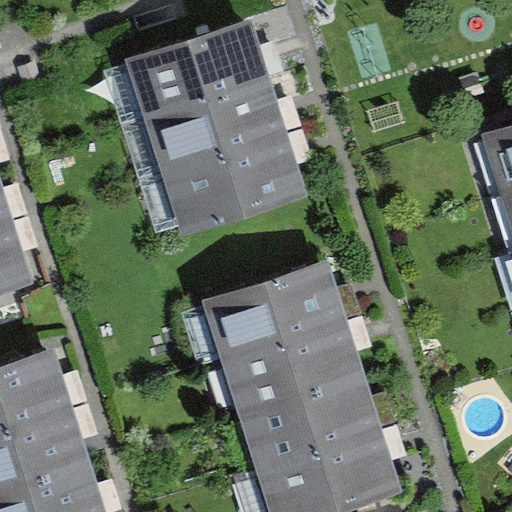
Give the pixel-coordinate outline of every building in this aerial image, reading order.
[(132,58),(149,113),(261,80),(244,25),(132,58)] [(149,113),(166,168),(277,135),(261,80),(149,113)] [(511,120),(492,127),(510,183),(511,182),(511,120)] [(166,168),(182,224),(294,191),(277,135),(166,168)] [(0,223),(11,220),(0,187),(0,223)] [(0,223),(0,286),(30,276),(11,220),(0,223)] [(206,293),(225,351),(338,315),(319,256),(206,293)] [(225,351),(243,409),(356,373),(338,315),(225,351)] [(0,364),(0,425),(68,403),(49,349),(0,364)] [(243,409),(262,467),(375,431),(356,373),(243,409)] [(0,425),(0,487),(86,458),(68,403),(0,425)] [(262,467),(276,511),(320,511),(394,489),(375,431),(262,467)] [(0,487),(0,511),(103,511),(86,458),(0,487)]
